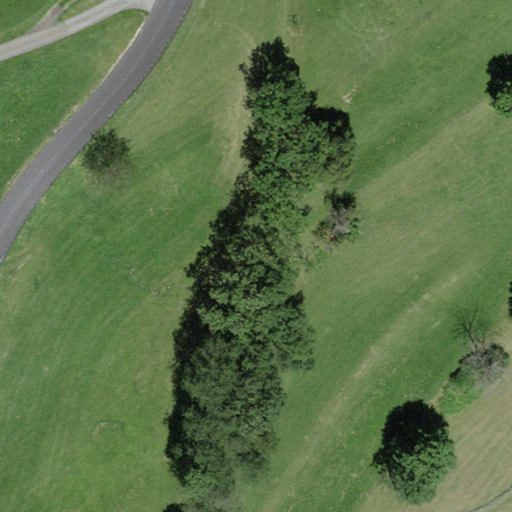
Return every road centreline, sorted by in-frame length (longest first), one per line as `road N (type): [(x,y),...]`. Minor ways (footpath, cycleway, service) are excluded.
road 1 (secondary): [(0,232),(124,79),(175,0)]
road 2 (track): [(122,0),(0,52)]
